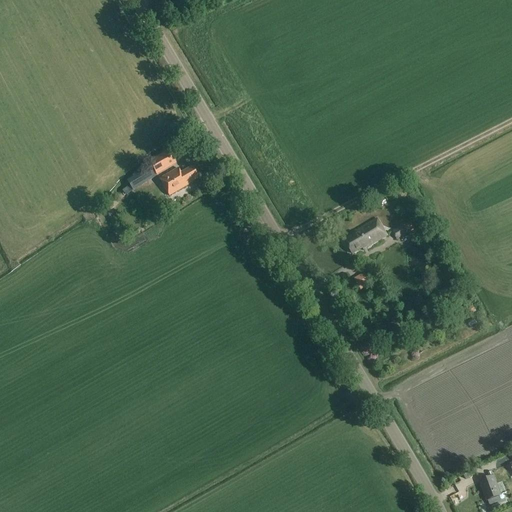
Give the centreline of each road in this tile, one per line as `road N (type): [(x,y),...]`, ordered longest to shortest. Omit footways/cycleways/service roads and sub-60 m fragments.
road 1 (tertiary): [(441,511),(134,0)]
road 2 (track): [(278,240),(511,119)]
